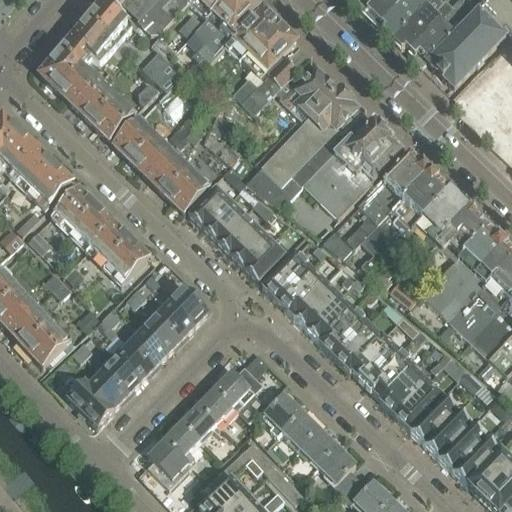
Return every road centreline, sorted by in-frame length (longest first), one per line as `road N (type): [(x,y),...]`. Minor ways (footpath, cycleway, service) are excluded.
road 1 (residential): [(0,77),(230,300),(236,326)]
road 2 (tertiary): [(302,0),(511,203)]
road 3 (residential): [(448,511),(261,330),(236,326)]
road 4 (residential): [(236,326),(98,465)]
road 5 (residential): [(98,465),(0,360)]
